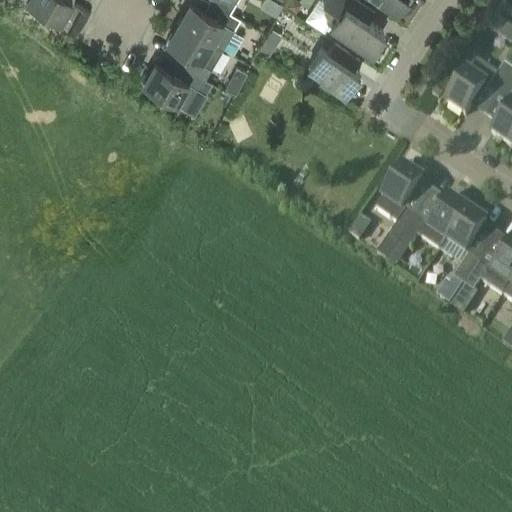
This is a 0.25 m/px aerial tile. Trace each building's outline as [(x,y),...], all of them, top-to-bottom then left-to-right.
[(69,0),(27,0),(26,2),(60,21),(72,1),(69,0)] [(208,0),(214,3),(230,12),(236,0),(208,0)] [(377,40),(383,30),(346,5),(349,0),(323,0),(323,1),(327,4),(325,7),(324,11),(325,19),(328,22),(331,25),(330,26),(372,54),(379,42),(377,40)] [(377,0),(396,13),(404,0),(377,0)] [(240,18),(230,12),(214,3),(208,14),(190,3),(178,23),(222,48),(240,18)] [(510,46),(511,42),(511,29),(498,20),(489,32),(510,46)] [(205,78),(222,48),(178,23),(167,42),(185,53),(179,63),(205,78)] [(353,68),(360,58),(334,40),(327,50),(321,46),(308,66),(322,76),(321,77),(345,93),(359,72),(353,68)] [(485,87),(498,95),(511,75),(511,69),(505,64),(496,77),(474,62),(446,103),(465,116),(485,87)] [(141,79),(144,81),(143,83),(176,103),(176,102),(183,107),(194,88),(198,90),(205,78),(179,63),(173,74),(154,63),(149,73),(145,71),(141,79)] [(511,75),(498,95),(511,104),(491,134),(510,147),(511,144),(511,75)] [(389,236),(399,242),(416,218),(405,211),(405,212),(402,210),(423,180),(403,166),(382,198),(383,199),(375,210),(397,224),(389,236)] [(426,225),(416,218),(399,242),(409,249),(418,237),(439,252),(446,242),(468,210),(449,197),(427,229),(424,227),(426,225)] [(468,210),(446,242),(465,254),(487,222),(468,210)] [(399,242),(389,236),(376,255),(386,261),(399,242)] [(511,241),(493,270),(480,261),(463,286),(473,292),(480,282),(502,296),(511,282),(511,241)] [(453,279),(463,286),(480,261),(470,254),(453,279)] [(511,282),(502,296),(511,302),(511,282)]
